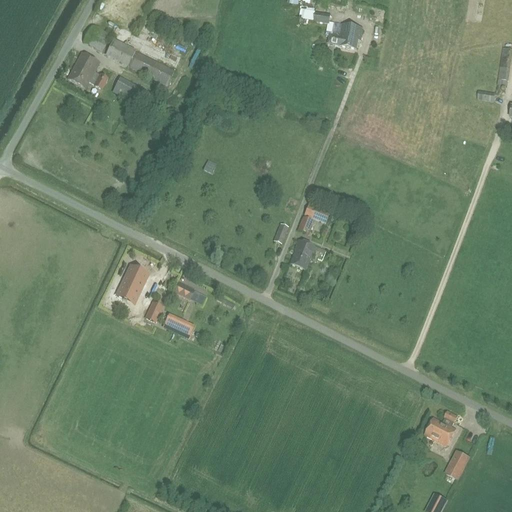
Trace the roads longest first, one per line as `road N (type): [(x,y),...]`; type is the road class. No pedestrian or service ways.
road 1 (unclassified): [(511,423),(0,165)]
road 2 (unknown): [(407,370),(500,123)]
road 3 (unknown): [(361,58),(265,298)]
road 4 (unclassified): [(0,165),(93,0)]
